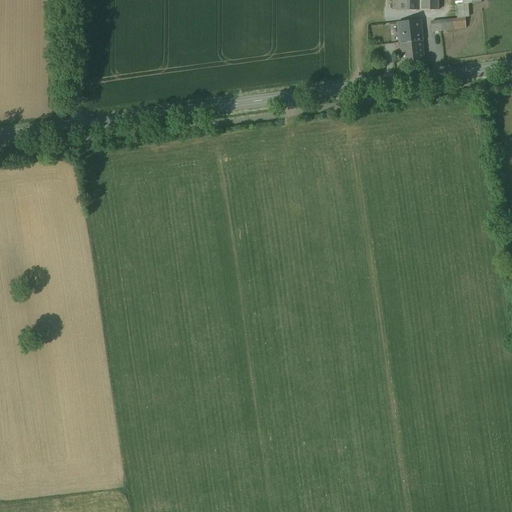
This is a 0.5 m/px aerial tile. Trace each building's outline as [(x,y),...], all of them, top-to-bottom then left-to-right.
[(420,0),(393,0),(393,10),(420,10),(420,0)] [(438,0),(420,0),(420,10),(438,10),(438,0)] [(463,4),(456,5),(457,18),(469,17),(468,4),(463,4)] [(465,19),(450,20),(451,30),(452,30),(466,28),(465,19)] [(450,20),(431,22),(432,32),(451,30),(450,20)] [(420,21),(399,23),(401,43),(400,43),(402,57),(408,56),(406,35),(413,34),(414,42),(422,41),(420,28),(420,21)] [(429,27),(420,28),(422,41),(422,43),(431,42),(429,27)] [(422,41),(414,42),(413,34),(406,35),(408,56),(402,57),(402,63),(424,61),(422,43),(422,41)]
